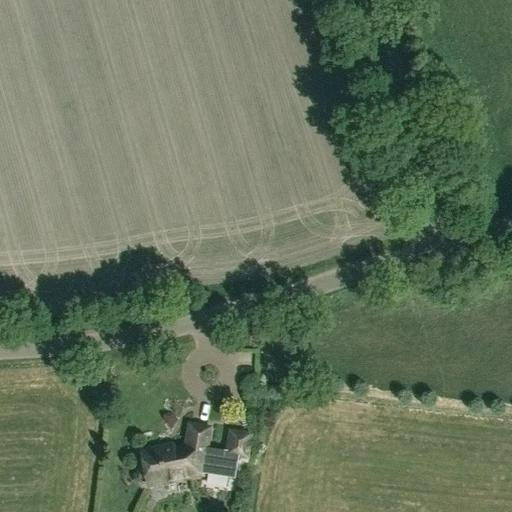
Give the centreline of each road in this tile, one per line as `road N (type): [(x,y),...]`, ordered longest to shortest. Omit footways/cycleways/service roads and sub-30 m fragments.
road 1 (unclassified): [(448,250),(113,344),(0,352)]
road 2 (unclassified): [(448,250),(372,0)]
